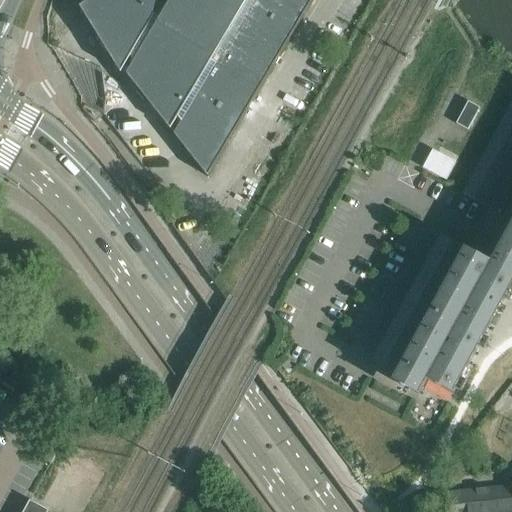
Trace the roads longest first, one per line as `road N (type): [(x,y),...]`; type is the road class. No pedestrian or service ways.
road 1 (secondary): [(338,511),(94,181),(0,105)]
road 2 (secondary): [(0,150),(90,234),(295,511)]
